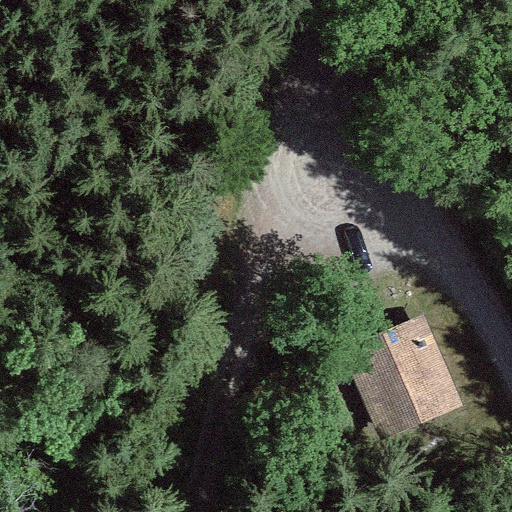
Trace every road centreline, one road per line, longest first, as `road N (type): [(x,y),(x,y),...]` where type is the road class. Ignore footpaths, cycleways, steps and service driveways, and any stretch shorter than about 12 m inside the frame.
road 1 (track): [(348,50),(282,157),(234,290),(182,511)]
road 2 (track): [(348,50),(385,109),(511,374)]
